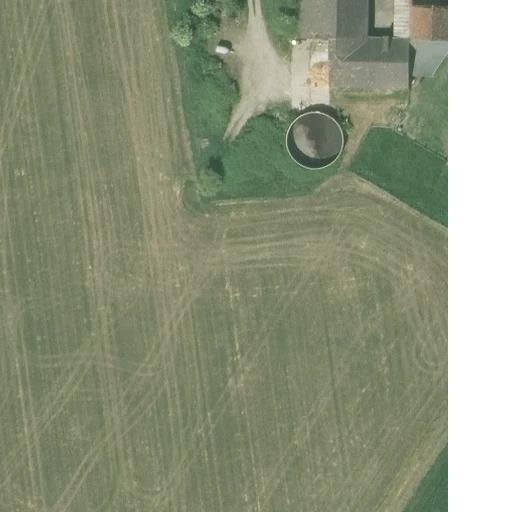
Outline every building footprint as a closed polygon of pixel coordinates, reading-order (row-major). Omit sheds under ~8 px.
[(289,0),(289,41),(327,41),(326,0),(289,0)] [(326,0),(327,41),(359,41),(359,38),(358,0),(326,0)] [(409,0),(410,38),(452,38),(451,0),(409,0)] [(431,73),(452,38),(410,38),(359,38),(359,41),(359,73),(407,73),(431,73)] [(327,73),(359,73),(359,41),(327,41),(327,73)] [(407,87),(407,73),(359,73),(327,73),(327,87),(407,87)] [(294,162),(305,169),(319,170),(331,164),(340,154),(342,140),(338,127),(329,118),(316,113),(302,116),(292,124),(286,137),(287,150),(294,162)]
